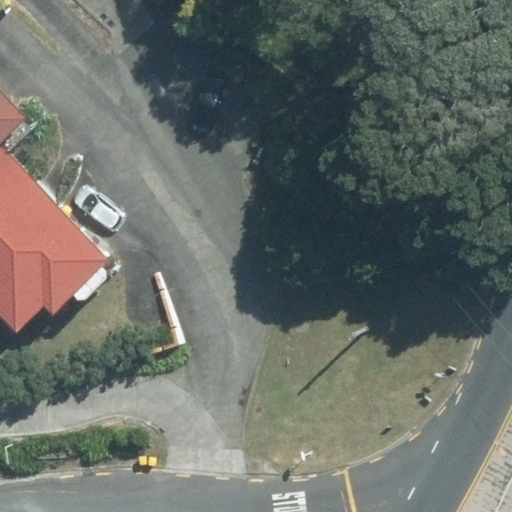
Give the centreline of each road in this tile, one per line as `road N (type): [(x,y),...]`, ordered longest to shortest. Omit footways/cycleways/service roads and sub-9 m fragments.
road 1 (unknown): [(184,511),(238,373),(228,275),(192,170),(88,0)]
road 2 (secondary): [(248,511),(377,473),(511,393)]
